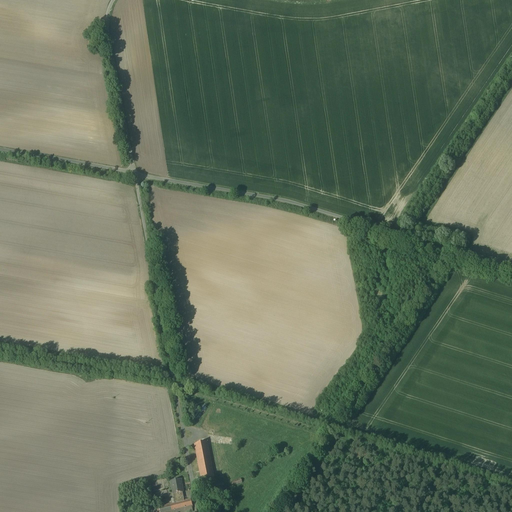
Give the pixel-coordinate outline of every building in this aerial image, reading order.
[(196,426),(199,427),(204,418),(200,416),(196,426)] [(207,443),(194,445),(201,480),(214,478),(207,443)] [(181,480),(171,482),(173,494),(174,494),(175,504),(184,502),(184,501),(183,493),(182,487),(182,488),(180,480),(181,480)] [(223,484),(201,488),(202,492),(203,494),(215,492),(215,495),(225,494),(223,484)] [(175,504),(159,508),(159,511),(191,511),(193,511),(192,507),(191,500),(184,501),(184,502),(175,504)]
